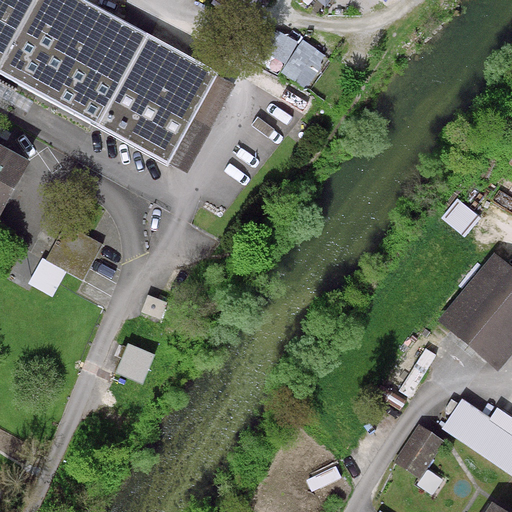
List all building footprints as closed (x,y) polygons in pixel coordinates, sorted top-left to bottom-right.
[(0,0),(0,67),(0,68),(172,161),(222,69),(94,0),(0,0)] [(30,158),(0,142),(0,209),(3,210),(30,158)] [(66,225),(50,258),(86,276),(103,244),(66,225)] [(511,341),(511,272),(493,257),(442,317),(495,362),(511,341)] [(44,261),(31,284),(54,296),(67,273),(44,261)] [(169,303),(148,296),(142,313),(163,320),(169,303)] [(158,358),(127,344),(114,373),(145,386),(158,358)] [(511,432),(463,399),(444,427),(511,473),(511,432)] [(446,440),(420,423),(394,462),(420,479),(446,440)] [(511,511),(497,502),(490,511),(511,511)]
